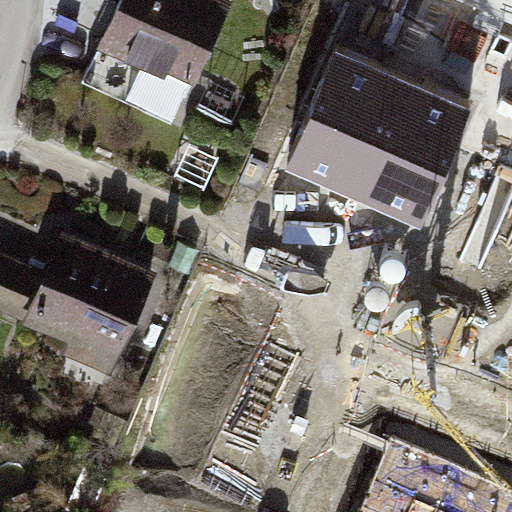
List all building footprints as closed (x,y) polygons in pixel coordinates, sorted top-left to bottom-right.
[(218,0),(113,0),(97,33),(184,74),(218,0)] [(511,89),(511,15),(480,0),(326,0),(319,14),(506,103),(511,89)] [(184,75),(184,74),(97,33),(77,74),(165,116),(184,75)] [(355,128),(316,203),(381,236),(419,161),(355,128)] [(144,269),(57,231),(38,272),(21,311),(69,332),(72,327),(109,343),(106,349),(108,350),(144,269)] [(0,301),(21,311),(38,272),(0,254),(0,301)] [(210,327),(316,372),(336,325),(231,280),(210,327)]
